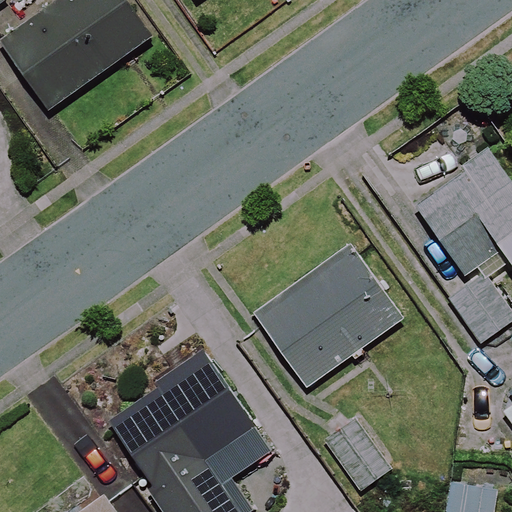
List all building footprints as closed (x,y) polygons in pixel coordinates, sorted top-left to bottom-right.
[(148,44),(118,0),(66,0),(2,44),(48,112),(148,44)] [(459,272),(496,247),(511,270),(511,185),(492,155),(415,206),(459,272)] [(399,324),(350,254),(252,322),(302,392),(399,324)] [(511,321),(511,314),(486,276),(445,305),(474,348),(511,321)] [(271,455),(202,358),(108,426),(169,511),(243,511),(225,487),(239,478),(271,455)] [(511,398),(499,407),(511,425),(511,398)] [(393,468),(358,417),(320,443),(355,494),(393,468)] [(493,511),(495,488),(445,486),(443,511),(493,511)] [(113,511),(102,496),(79,511),(113,511)]
